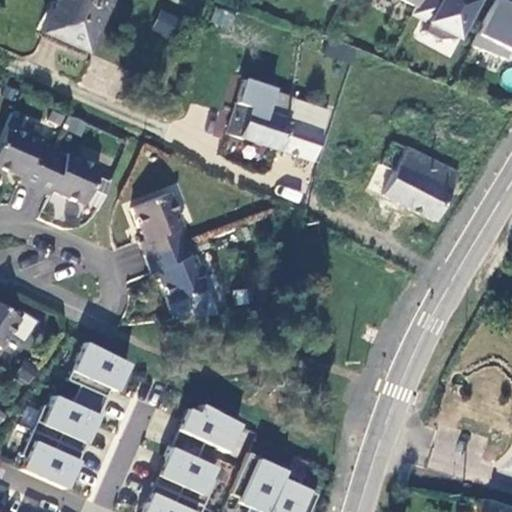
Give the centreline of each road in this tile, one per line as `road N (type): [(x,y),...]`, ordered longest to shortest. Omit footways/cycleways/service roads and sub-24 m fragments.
road 1 (secondary): [(507,192),(429,321),(361,511)]
road 2 (residential): [(0,224),(45,233),(104,263),(110,300),(98,320)]
road 3 (residential): [(95,511),(150,384)]
